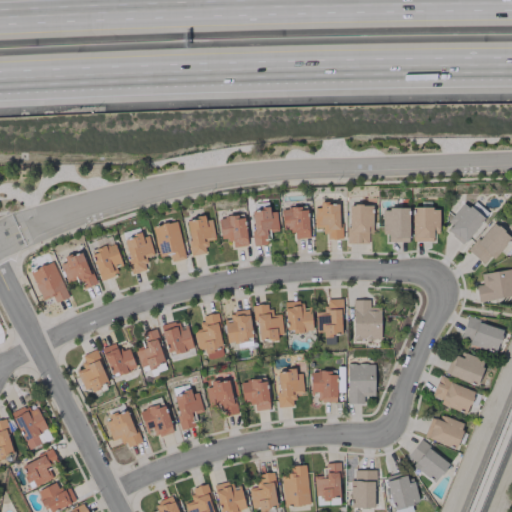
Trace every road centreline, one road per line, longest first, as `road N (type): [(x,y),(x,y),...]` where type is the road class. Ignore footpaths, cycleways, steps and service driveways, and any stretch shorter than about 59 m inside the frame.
road 1 (motorway): [(0,81),(511,64)]
road 2 (tertiary): [(17,229),(161,182),(224,171),(511,157)]
road 3 (residential): [(0,369),(126,307),(214,281),(321,269),(433,273),(444,281)]
road 4 (motorway): [(329,0),(0,11)]
road 5 (residential): [(111,491),(250,441),(383,432)]
road 6 (residential): [(0,273),(121,511)]
road 7 (residential): [(444,281),(446,294),(383,432)]
